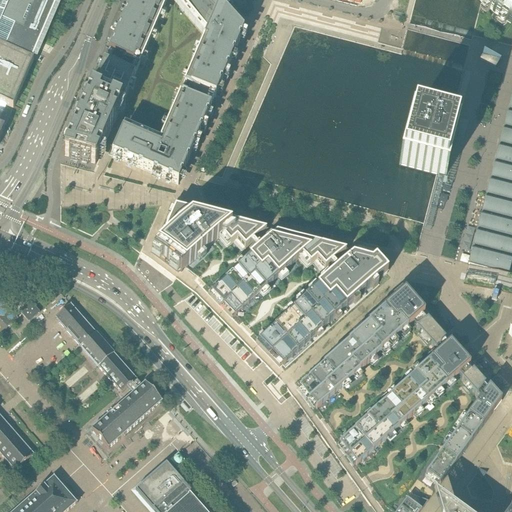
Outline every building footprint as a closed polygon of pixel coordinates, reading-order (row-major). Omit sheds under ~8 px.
[(0,0),(0,102),(5,105),(13,108),(33,62),(59,0),(0,0)] [(207,33),(184,85),(215,98),(226,73),(243,33),(214,0),(130,0),(108,52),(139,66),(167,0),(178,0),(198,23),(207,33)] [(511,0),(479,0),(481,1),(482,2),(494,12),(508,22),(511,17),(511,0)] [(495,66),(500,57),(491,52),(485,49),(483,55),(480,59),(495,67),(495,66)] [(436,174),(422,229),(455,238),(499,69),(495,67),(480,59),(468,52),(464,66),(449,127),(458,129),(446,176),(437,174),(436,174)] [(71,139),(63,159),(96,167),(135,76),(104,63),(71,139)] [(158,146),(122,131),(112,156),(178,185),(210,109),(180,96),(158,146)] [(511,105),(472,261),(511,271),(511,105)] [(411,117),(399,164),(427,171),(436,174),(437,174),(446,176),(458,129),(449,127),(411,117)] [(158,249),(153,253),(181,274),(185,270),(196,260),(203,254),(218,241),(222,238),(230,247),(233,245),(236,242),(245,251),(249,247),(253,244),(266,232),(175,209),(162,241),(164,243),(158,249)] [(214,291),(211,293),(212,294),(212,295),(234,316),(235,317),(236,316),(259,296),(267,289),(278,280),(285,273),(298,262),(302,258),(310,268),(313,265),(316,262),(325,272),(329,267),(333,264),(346,253),(277,235),(274,238),(273,238),(266,244),(259,250),(256,253),(244,264),(237,270),(214,291)] [(262,339),(259,342),(283,366),(284,365),(316,337),(321,332),(334,321),(339,316),(352,305),(358,300),(371,289),(376,284),(382,279),(382,278),(387,274),(375,261),(356,256),(354,258),(353,259),(346,265),(339,271),(335,274),(330,279),(323,286),(318,290),(311,296),(306,300),(298,307),(294,311),(286,318),(262,339)] [(466,274),(464,280),(494,287),(495,281),(466,274)] [(300,386),(299,387),(300,388),(301,387),(309,399),(308,400),(309,401),(310,400),(316,409),(315,410),(316,411),(412,326),(438,355),(339,443),(340,444),(349,455),(348,456),(349,457),(350,457),(356,465),(355,466),(356,467),(458,377),(479,401),(425,474),(426,475),(427,475),(439,483),(439,484),(440,485),(493,412),(494,412),(494,411),(501,402),(500,401),(493,394),(459,355),(451,346),(446,341),(413,304),(406,295),(404,293),(403,295),(394,302),(394,303),(388,308),(389,309),(385,312),(384,311),(373,321),(374,322),(370,326),(369,325),(358,334),(359,335),(355,339),(354,338),(343,348),(344,349),(340,352),(339,351),(328,361),(329,362),(325,365),(324,364),(319,369),(300,386)] [(0,333),(17,319),(0,300),(0,333)] [(30,302),(20,312),(29,322),(39,313),(30,302)] [(136,379),(70,304),(54,318),(121,393),(126,388),(132,394),(91,430),(108,449),(162,402),(145,383),(140,387),(138,386),(139,385),(136,381),(135,382),(134,381),(136,379)] [(0,454),(15,471),(34,455),(0,415),(0,454)] [(171,461),(177,468),(184,462),(178,455),(171,461)] [(216,511),(187,479),(183,483),(166,464),(135,491),(153,511),(216,511)] [(67,511),(77,504),(54,477),(12,511),(67,511)] [(443,502),(433,495),(437,509),(438,511),(456,511),(451,508),(443,502)] [(420,511),(428,502),(410,496),(397,511),(420,511)]
